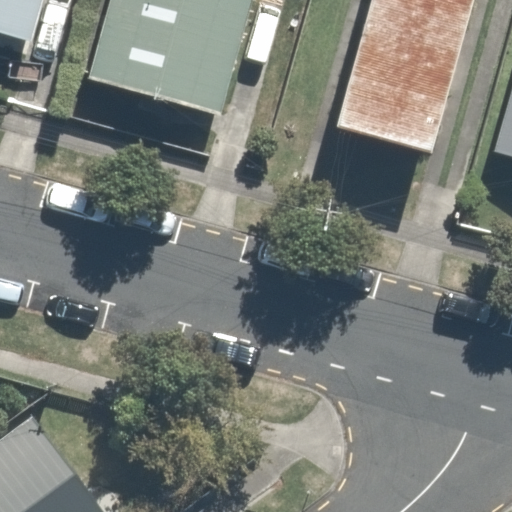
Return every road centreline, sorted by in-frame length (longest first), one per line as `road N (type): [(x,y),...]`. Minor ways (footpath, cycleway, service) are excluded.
road 1 (residential): [(488,372),(0,236)]
road 2 (residential): [(398,511),(454,455),(488,372)]
